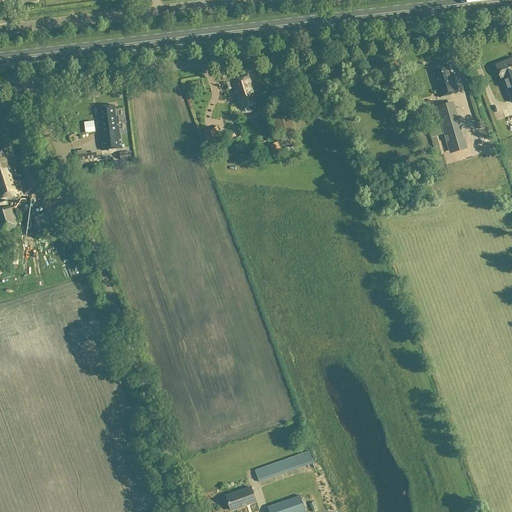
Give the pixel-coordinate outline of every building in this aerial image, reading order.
[(511,59),(494,66),(507,101),(511,98),(511,59)] [(435,81),(433,82),(438,99),(457,93),(452,76),(450,77),(447,67),(432,71),(435,81)] [(254,109),(254,107),(257,106),(248,78),(232,83),(241,111),(244,110),(244,112),(246,114),(253,112),(254,109)] [(287,88),(269,93),(273,111),(283,109),(281,101),(290,99),(287,88)] [(431,103),(420,105),(422,114),(433,111),(431,103)] [(449,104),(434,108),(447,153),(462,148),(449,104)] [(97,109),(93,109),(94,117),(98,116),(99,122),(97,123),(98,133),(100,133),(101,139),(99,139),(100,152),(120,149),(117,118),(115,118),(113,107),(97,108),(97,109)] [(289,116),(272,121),(277,137),(293,132),(289,116)] [(86,124),(88,135),(98,134),(97,123),(86,124)] [(222,147),(219,139),(215,127),(202,131),(206,144),(208,151),(222,147)] [(272,131),(264,133),(267,140),(274,138),(272,131)] [(0,153),(0,198),(4,198),(4,196),(12,193),(12,195),(20,193),(17,182),(24,180),(22,175),(15,177),(12,167),(9,168),(4,152),(0,153)] [(128,153),(118,155),(119,162),(129,161),(128,153)] [(80,168),(96,166),(95,156),(79,158),(80,168)] [(34,160),(19,165),(22,175),(24,180),(27,191),(42,186),(34,160)] [(7,207),(0,209),(0,237),(15,233),(11,222),(16,220),(14,213),(9,215),(7,207)] [(258,483),(312,464),(308,453),(254,472),(258,483)] [(250,488),(225,498),(230,511),(255,502),(250,488)] [(304,511),(299,497),(267,508),(268,511),(304,511)]
